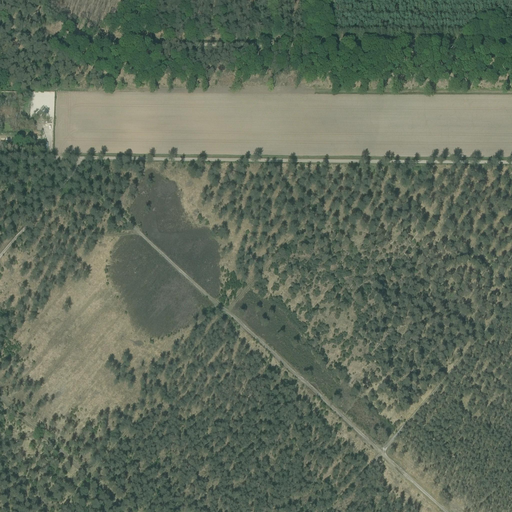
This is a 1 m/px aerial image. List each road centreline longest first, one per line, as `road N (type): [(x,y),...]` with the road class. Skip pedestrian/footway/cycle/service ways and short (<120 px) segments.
road 1 (track): [(443,511),(134,231),(64,157)]
road 2 (track): [(0,29),(39,46),(511,47)]
road 3 (track): [(511,162),(0,157)]
road 4 (track): [(511,296),(329,511)]
road 5 (track): [(56,511),(224,313)]
road 6 (track): [(0,397),(124,511)]
road 7 (track): [(84,158),(0,257)]
